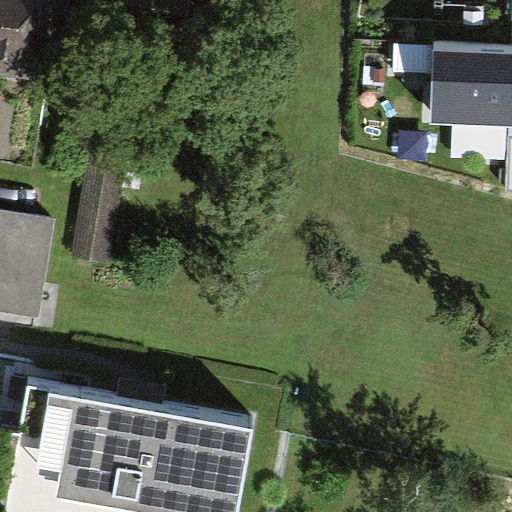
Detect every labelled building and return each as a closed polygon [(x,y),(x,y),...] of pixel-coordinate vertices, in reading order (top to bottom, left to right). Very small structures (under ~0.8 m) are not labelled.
[(0,0),(0,54),(57,64),(67,0),(0,0)] [(200,0),(118,0),(110,41),(189,57),(200,0)] [(511,34),(435,32),(432,102),(511,104),(511,34)] [(93,131),(74,249),(108,255),(120,183),(140,186),(144,159),(125,156),(129,136),(93,131)] [(56,211),(0,200),(0,302),(38,310),(56,211)] [(238,502),(255,404),(29,364),(19,416),(3,413),(0,432),(0,511),(228,511),(231,500),(238,502)]
